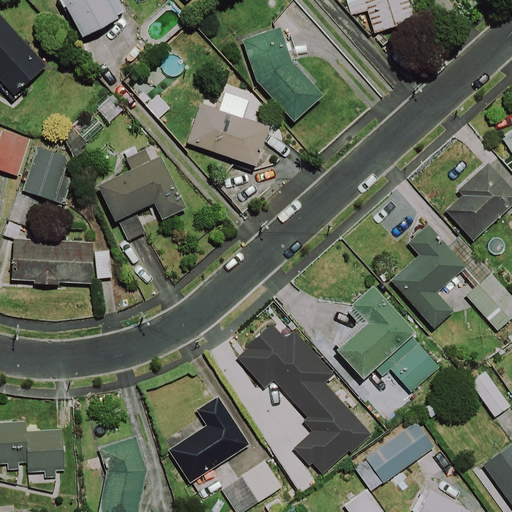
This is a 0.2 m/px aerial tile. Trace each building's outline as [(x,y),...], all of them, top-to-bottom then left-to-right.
[(62,0),(82,38),(119,19),(117,16),(124,12),(117,0),(62,0)] [(415,20),(408,0),(346,0),(351,15),(367,10),(374,33),(415,20)] [(47,66),(0,14),(0,80),(14,96),(47,66)] [(293,60),(280,27),(242,40),(256,81),(294,123),(324,96),(293,60)] [(172,73),(160,60),(142,76),(154,89),(172,73)] [(249,101),(225,93),(219,109),(201,103),(187,144),(256,167),(270,127),(243,118),(249,101)] [(170,108),(158,95),(147,105),(159,119),(170,108)] [(30,139),(2,130),(0,135),(0,170),(18,176),(30,139)] [(511,133),(503,139),(511,153),(511,133)] [(118,221),(128,241),(146,233),(136,212),(154,204),(162,221),(188,209),(162,156),(158,158),(153,146),(125,159),(131,171),(98,187),(115,223),(118,221)] [(70,158),(37,147),(23,191),(64,205),(72,180),(63,177),(70,158)] [(462,196),(445,211),(473,241),(511,206),(511,188),(488,163),(457,191),(462,196)] [(467,267),(428,225),(407,243),(419,256),(391,282),(434,330),(454,311),(437,293),(467,267)] [(59,283),(91,284),(93,243),(13,239),(11,280),(34,282),(34,284),(59,285),(59,283)] [(511,297),(491,274),(466,297),(498,331),(511,318),(511,297)] [(416,334),(374,286),(352,305),(368,324),(337,351),(363,381),(416,334)] [(285,338),(273,324),(245,348),(246,350),(237,358),(265,389),(274,381),(307,418),(303,422),(312,432),(293,448),(309,466),(313,463),(323,474),(349,451),(351,454),(372,435),(326,383),(335,375),(295,330),(285,338)] [(439,367),(419,344),(390,368),(411,392),(439,367)] [(511,407),(487,372),(470,383),(494,418),(511,407)] [(250,445),(218,396),(196,410),(206,426),(168,450),(190,484),(250,445)] [(435,448),(415,421),(352,466),(371,493),(435,448)] [(0,464),(7,464),(8,470),(19,470),(19,464),(28,463),(26,431),(26,422),(0,422),(0,464)] [(28,463),(28,473),(44,472),(44,478),(57,477),(57,472),(64,471),(63,430),(26,431),(28,463)] [(98,511),(139,511),(148,471),(136,436),(98,448),(106,473),(98,511)] [(511,445),(483,466),(511,506),(511,445)] [(244,511),(282,487),(265,461),(221,490),(235,511),(244,511)] [(383,511),(368,489),(344,505),(348,511),(383,511)] [(469,511),(431,491),(420,511),(469,511)]
